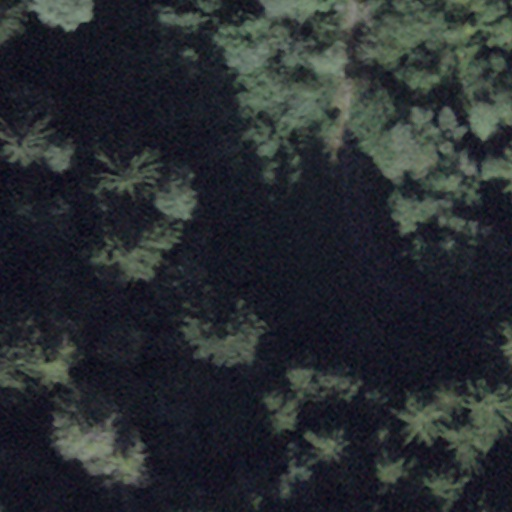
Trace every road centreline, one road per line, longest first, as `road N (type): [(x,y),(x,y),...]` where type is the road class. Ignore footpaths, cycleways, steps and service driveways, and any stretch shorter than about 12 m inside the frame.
road 1 (track): [(368,0),(352,206),(397,301),(511,363)]
road 2 (track): [(254,0),(293,124),(352,206)]
